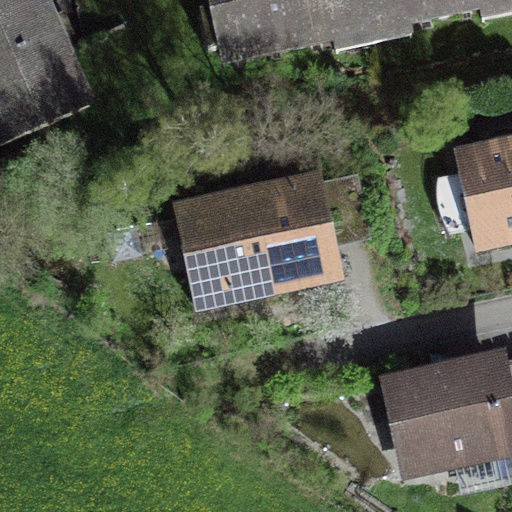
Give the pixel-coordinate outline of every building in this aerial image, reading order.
[(43,0),(0,0),(0,147),(92,106),(43,0)] [(213,0),(229,67),(373,36),(364,0),(213,0)] [(511,0),(364,0),(373,36),(511,4),(511,0)] [(511,257),(511,148),(453,161),(476,265),(511,257)] [(344,294),(322,187),(173,217),(195,325),(344,294)] [(511,395),(505,364),(379,391),(400,492),(456,480),(460,502),(511,492),(506,470),(511,468),(511,395)]
